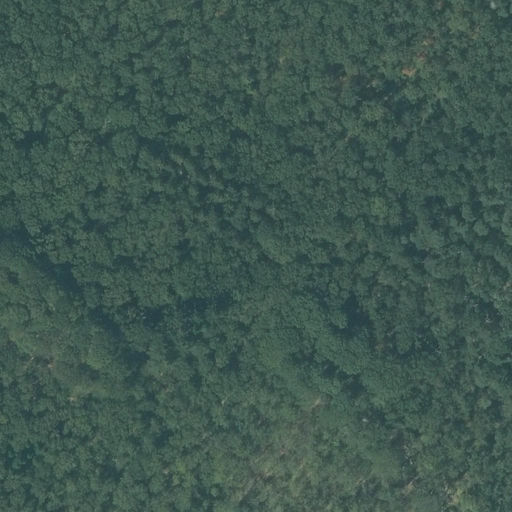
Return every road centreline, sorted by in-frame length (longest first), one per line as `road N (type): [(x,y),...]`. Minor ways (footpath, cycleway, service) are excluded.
road 1 (track): [(220,284),(247,255),(264,219),(483,2)]
road 2 (track): [(220,284),(457,511)]
road 3 (track): [(0,502),(127,365),(220,284)]
road 4 (track): [(247,255),(361,187),(511,156)]
